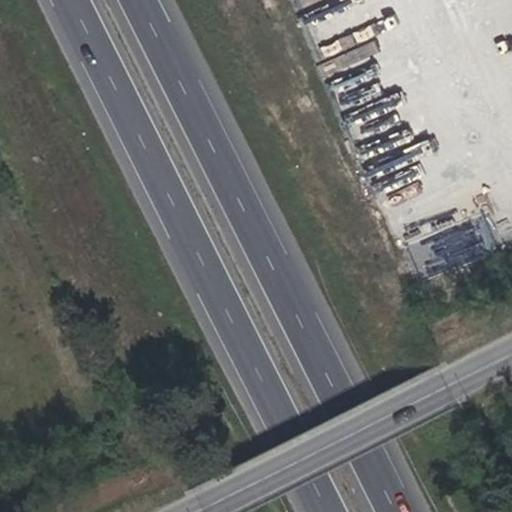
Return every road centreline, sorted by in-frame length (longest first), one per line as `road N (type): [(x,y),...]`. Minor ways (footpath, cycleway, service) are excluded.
road 1 (motorway): [(72,0),(329,511)]
road 2 (motorway): [(401,511),(146,0)]
road 3 (tertiary): [(511,344),(187,511)]
